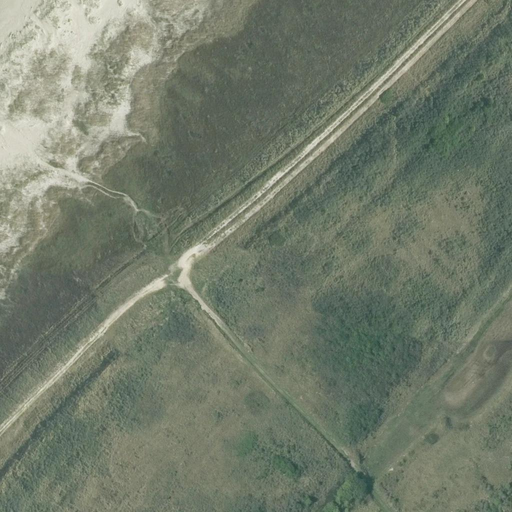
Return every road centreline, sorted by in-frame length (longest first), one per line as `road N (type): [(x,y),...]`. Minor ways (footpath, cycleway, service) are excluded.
road 1 (track): [(170,269),(340,122),(464,0)]
road 2 (track): [(152,247),(300,143),(448,0)]
road 3 (track): [(0,383),(152,247),(170,269)]
road 4 (track): [(0,426),(170,269)]
